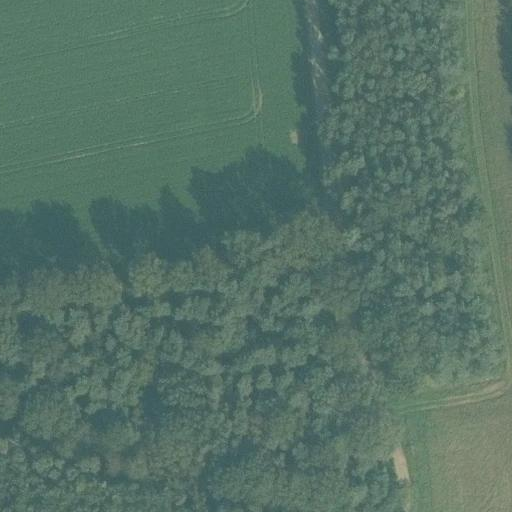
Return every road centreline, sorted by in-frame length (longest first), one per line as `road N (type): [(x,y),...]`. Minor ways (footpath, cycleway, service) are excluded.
road 1 (track): [(312,0),(325,160),(362,358),(397,450),(403,511)]
road 2 (track): [(275,511),(0,426)]
